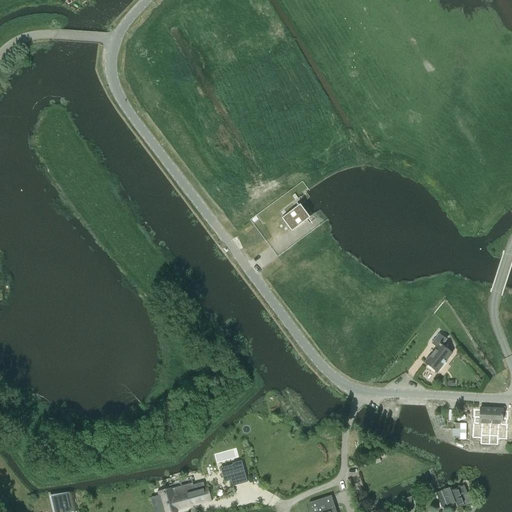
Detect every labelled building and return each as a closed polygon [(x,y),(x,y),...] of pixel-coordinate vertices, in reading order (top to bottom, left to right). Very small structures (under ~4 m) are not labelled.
[(279,212),(282,216),(297,205),(294,201),(279,212)] [(303,222),(293,209),(284,216),(281,218),(291,231),(294,229),(293,229),(303,222)] [(451,354),(445,349),(441,346),(445,341),(438,335),(431,344),(437,348),(424,365),(436,373),(451,354)] [(489,447),(490,408),(479,407),(479,423),(482,423),(481,434),(489,434),(489,447)] [(490,408),(489,447),(497,447),(497,433),(504,433),(505,425),(501,425),(501,409),(490,408)] [(460,437),(460,440),(465,440),(466,423),(454,423),(453,429),(452,429),(452,437),(460,437)] [(241,461),(219,466),(223,480),(230,478),(229,474),(234,472),(232,464),(233,464),(233,466),(242,464),(241,461)] [(234,472),(229,474),(230,478),(232,486),(247,482),(242,464),(233,466),(233,464),(232,464),(234,472)] [(171,488),(158,492),(159,495),(163,511),(176,511),(176,510),(210,501),(207,488),(204,489),(202,483),(192,485),(192,483),(171,489),(171,488)] [(450,488),(441,492),(436,494),(441,508),(446,506),(455,502),(457,508),(473,502),(469,492),(460,495),(457,488),(451,491),(450,488)] [(74,511),(78,510),(74,492),(51,497),(51,499),(54,510),(54,511),(74,511)] [(311,511),(335,511),(331,496),(308,503),(311,511)]
